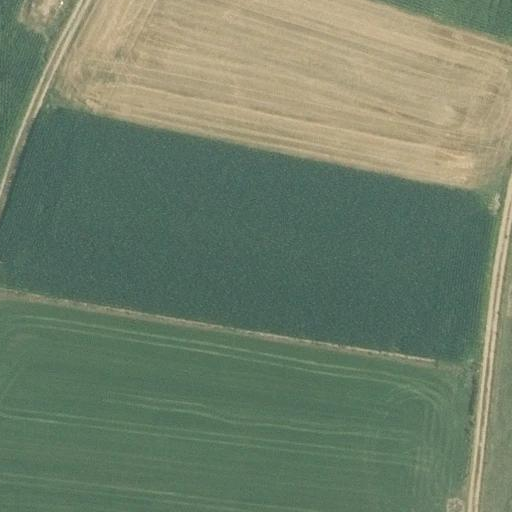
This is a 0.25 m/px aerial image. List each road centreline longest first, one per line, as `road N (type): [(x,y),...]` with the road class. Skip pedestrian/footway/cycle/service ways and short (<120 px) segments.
road 1 (track): [(511,219),(475,511)]
road 2 (track): [(91,0),(42,101),(0,224)]
